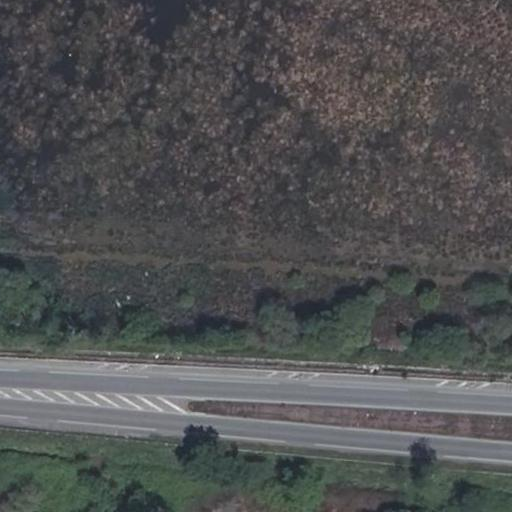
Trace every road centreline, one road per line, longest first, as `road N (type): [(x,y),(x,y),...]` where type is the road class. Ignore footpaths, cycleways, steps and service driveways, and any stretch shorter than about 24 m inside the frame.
road 1 (secondary): [(0,409),(511,453)]
road 2 (secondary): [(511,404),(0,378)]
